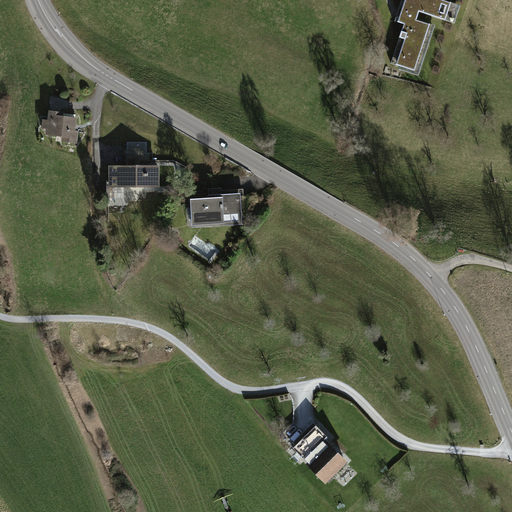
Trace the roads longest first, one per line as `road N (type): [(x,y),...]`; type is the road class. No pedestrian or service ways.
road 1 (secondary): [(38,0),(92,67),(369,227),(430,274)]
road 2 (track): [(0,315),(134,322),(166,334),(240,392),(301,387)]
road 3 (residential): [(511,448),(412,445),(346,389),(323,382),(301,387),(305,418)]
road 4 (secondary): [(430,274),(471,336),(511,432)]
